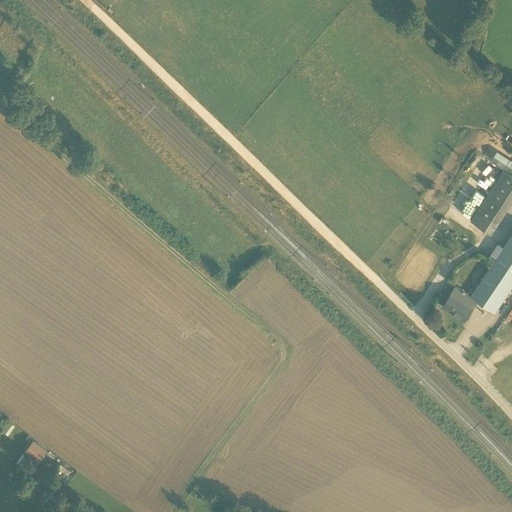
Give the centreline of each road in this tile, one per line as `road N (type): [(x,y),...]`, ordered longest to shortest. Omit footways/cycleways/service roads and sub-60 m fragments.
road 1 (track): [(183,496),(284,359),(284,343),(0,93)]
road 2 (track): [(358,263),(87,0)]
road 3 (unclassified): [(511,421),(358,263)]
